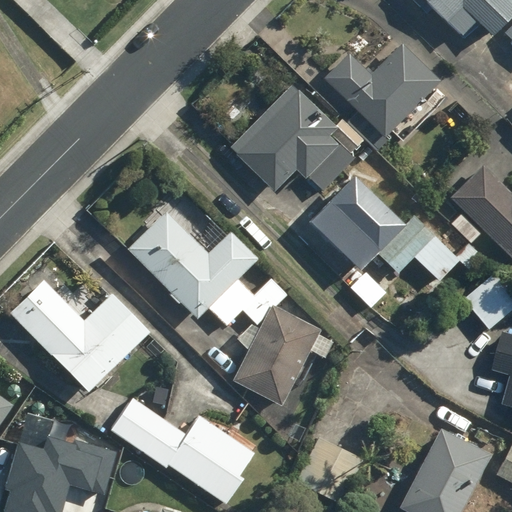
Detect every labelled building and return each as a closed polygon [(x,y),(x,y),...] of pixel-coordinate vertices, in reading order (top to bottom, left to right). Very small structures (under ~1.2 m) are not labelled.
[(487,39),(511,14),(511,6),(505,0),(420,0),(457,37),(471,23),(487,39)] [(511,44),(511,24),(502,35),(511,44)] [(435,83),(397,44),(367,74),(347,53),(322,77),(379,136),(435,83)] [(334,128),(289,84),(226,148),(270,193),(292,171),(300,180),(304,176),(320,192),(351,161),(335,145),(326,136),(334,128)] [(511,188),(508,193),(479,164),(447,196),(511,260),(511,188)] [(399,227),(350,176),(308,217),(358,267),(399,227)] [(252,325),(282,294),(268,280),(252,296),(234,279),(253,260),(225,232),(204,253),(162,211),(125,248),(194,318),(206,307),(224,325),(238,311),(252,325)] [(391,256),(426,291),(457,260),(468,271),(480,259),(465,244),(462,247),(453,238),(443,249),(420,227),(391,256)] [(383,295),(362,274),(349,287),(370,308),(383,295)] [(511,294),(495,274),(464,300),(490,331),(511,312),(511,294)] [(144,332),(107,294),(80,321),(52,292),(28,316),(56,345),(48,353),(85,391),(144,332)] [(271,308),(264,316),(230,382),(278,406),(316,331),(271,308)] [(492,370),(511,375),(511,376),(503,408),(511,410),(511,334),(503,332),(492,370)] [(250,453),(195,416),(183,434),(130,398),(109,429),(223,505),(240,479),(235,476),(250,453)] [(0,417),(8,405),(0,399),(0,417)] [(0,443),(0,511),(36,511),(43,478),(93,487),(100,453),(53,444),(57,424),(21,417),(15,446),(0,443)] [(457,511),(487,454),(436,428),(395,509),(400,511),(457,511)] [(362,460),(316,435),(291,483),(337,507),(362,460)] [(511,443),(493,476),(511,485),(511,443)]
